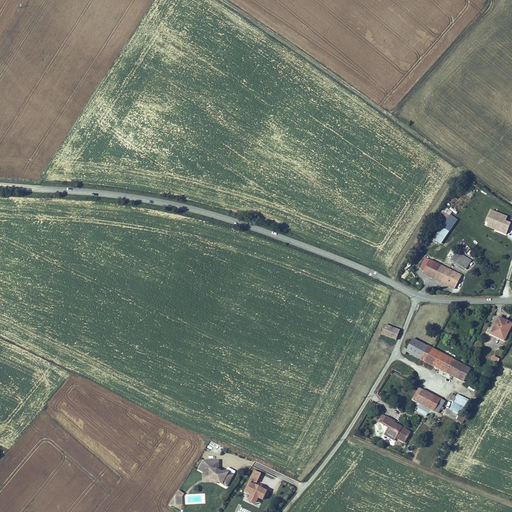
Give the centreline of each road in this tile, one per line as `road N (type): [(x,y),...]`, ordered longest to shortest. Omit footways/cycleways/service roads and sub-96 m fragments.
road 1 (tertiary): [(0,185),(139,195),(313,249),(422,298),(511,300)]
road 2 (track): [(461,168),(216,0)]
road 3 (track): [(491,0),(389,118)]
